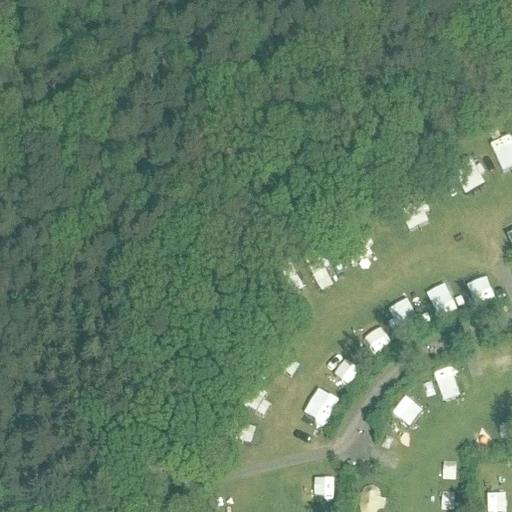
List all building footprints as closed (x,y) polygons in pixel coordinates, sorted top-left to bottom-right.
[(503,175),(511,172),(511,141),(494,147),(503,175)] [(482,166),(464,172),(473,198),(491,192),(482,166)] [(423,198),(402,206),(412,235),(433,227),(423,198)] [(359,261),(377,255),(369,229),(350,235),(359,261)] [(316,256),(322,276),(339,271),(334,252),(316,256)] [(437,381),(442,401),(465,395),(460,375),(437,381)] [(362,499),(361,511),(379,511),(380,500),(362,499)]
